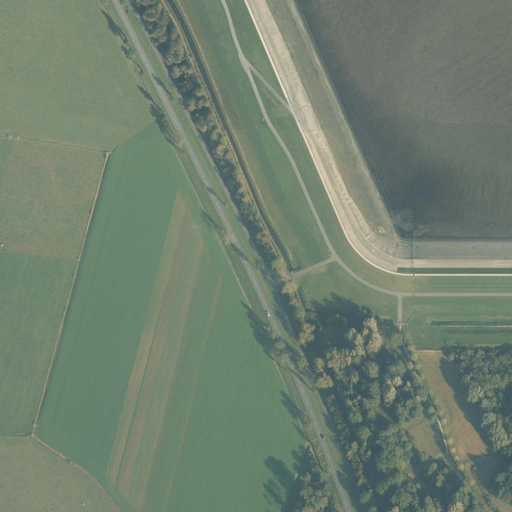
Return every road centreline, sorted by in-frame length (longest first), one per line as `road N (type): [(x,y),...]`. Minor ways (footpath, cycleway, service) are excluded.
road 1 (unclassified): [(364,511),(265,270),(129,0)]
road 2 (secondary): [(349,511),(264,303),(115,0)]
